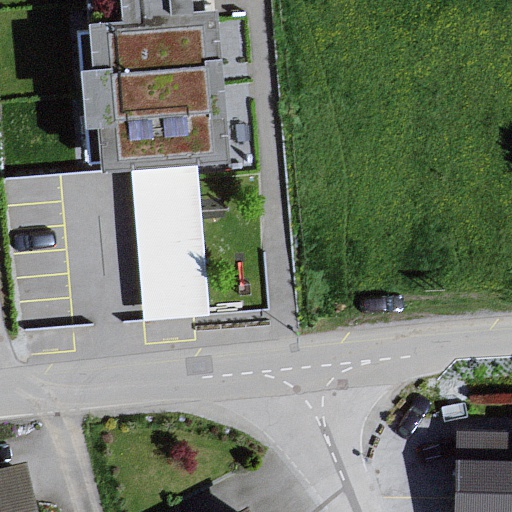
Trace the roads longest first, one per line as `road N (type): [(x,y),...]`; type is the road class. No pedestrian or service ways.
road 1 (residential): [(315,374),(0,402)]
road 2 (residential): [(511,360),(315,374)]
road 3 (residential): [(315,374),(353,511)]
